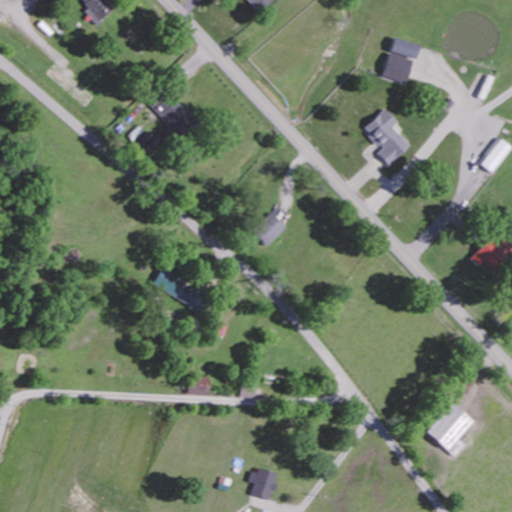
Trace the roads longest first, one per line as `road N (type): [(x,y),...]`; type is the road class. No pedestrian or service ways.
road 1 (residential): [(444,511),(273,291),(0,58)]
road 2 (secondary): [(511,364),(170,0)]
road 3 (residential): [(363,402),(21,406),(0,418)]
